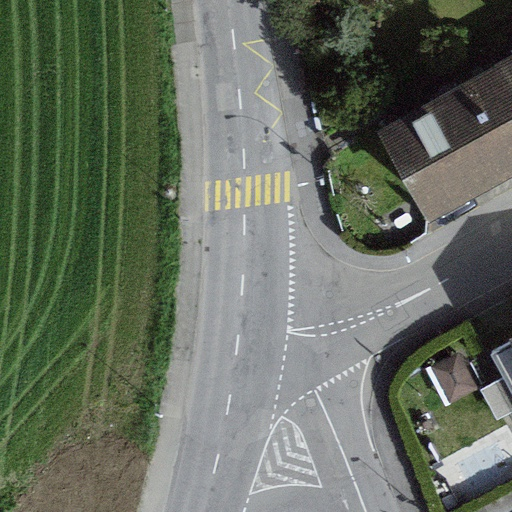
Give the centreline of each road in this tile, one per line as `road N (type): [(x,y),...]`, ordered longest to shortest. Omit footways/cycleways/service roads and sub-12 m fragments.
road 1 (tertiary): [(238,334),(248,193),(228,0)]
road 2 (residential): [(511,241),(380,313),(311,330),(238,334)]
road 3 (tertiary): [(198,511),(221,440),(238,334)]
